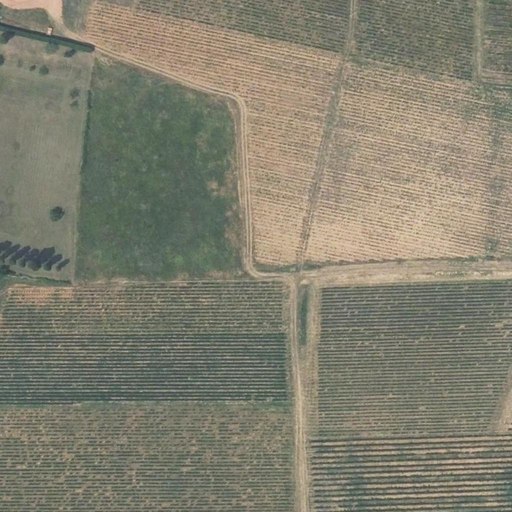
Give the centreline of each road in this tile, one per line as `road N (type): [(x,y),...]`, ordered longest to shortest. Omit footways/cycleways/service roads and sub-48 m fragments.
road 1 (track): [(511,269),(296,275),(302,511)]
road 2 (track): [(81,41),(229,101),(245,267),(296,275)]
road 3 (track): [(0,293),(258,275)]
